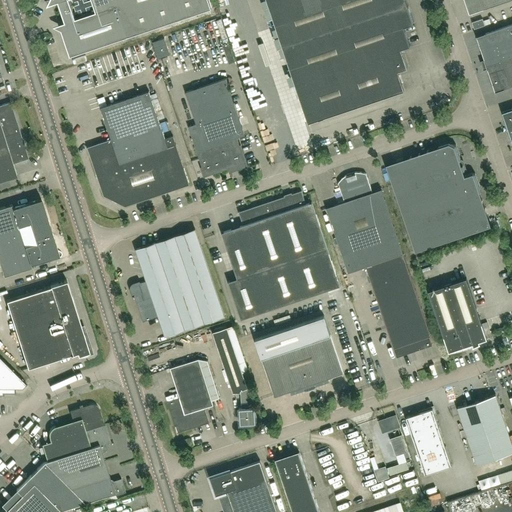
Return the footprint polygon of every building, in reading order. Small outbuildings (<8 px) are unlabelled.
[(49,0),(47,6),(58,2),(59,6),(65,22),(53,26),(61,30),(70,56),(105,44),(127,37),(212,8),(209,0),(49,0)] [(267,0),(308,122),(404,90),(397,71),(407,67),(401,48),(410,45),(404,26),(413,23),(405,0),(267,0)] [(510,0),(464,0),(469,14),(510,0)] [(485,25),(483,18),(472,22),(474,29),(485,25)] [(495,91),(511,85),(511,24),(477,36),(495,91)] [(150,44),(158,63),(167,59),(159,40),(150,44)] [(245,134),(226,78),(185,92),(196,124),(188,126),(204,175),(228,166),(230,170),(246,165),(237,137),(245,134)] [(159,120),(149,91),(107,105),(104,96),(98,99),(100,107),(111,139),(116,155),(165,139),(163,132),(160,123),(159,120)] [(158,97),(152,99),(159,120),(165,118),(158,97)] [(0,185),(16,182),(11,158),(22,156),(11,105),(0,107),(0,185)] [(511,109),(502,112),(511,140),(511,109)] [(166,121),(160,123),(163,132),(169,130),(166,121)] [(189,184),(173,136),(165,139),(116,155),(133,203),(189,184)] [(116,155),(111,139),(88,147),(104,195),(125,206),(133,203),(116,155)] [(464,170),(463,165),(461,166),(460,162),(461,159),(456,145),(449,141),(439,144),(438,147),(386,165),(397,197),(464,175),(462,171),(464,170)] [(404,255),(381,189),(373,192),(366,174),(364,173),(363,173),(362,172),(361,172),(360,172),(359,172),(358,172),(357,172),(356,172),(355,172),(356,174),(347,177),(346,175),(345,176),(344,177),(343,177),(343,178),(342,178),(341,179),(341,180),(340,180),(340,181),(339,182),(338,183),(345,202),(327,208),(349,274),(367,268),(397,359),(433,347),(430,338),(432,337),(404,255)] [(491,226),(480,193),(481,190),(475,174),(472,172),(464,175),(397,197),(415,251),(491,226)] [(340,286),(312,202),(306,203),(302,190),(285,196),(238,211),(243,225),(222,232),(237,278),(228,281),(241,319),(340,286)] [(59,255),(41,198),(13,207),(12,204),(0,208),(0,265),(3,276),(32,267),(31,264),(45,260),(49,261),(51,258),(59,255)] [(224,315),(195,229),(136,249),(147,281),(146,281),(140,283),(138,284),(137,285),(135,285),(134,286),(133,287),(133,290),(134,291),(133,293),(134,295),(143,321),(159,316),(166,335),(224,315)] [(487,338),(466,278),(429,291),(449,351),(462,347),(472,343),(473,345),(473,346),(480,343),(480,342),(479,342),(479,341),(487,338)] [(89,351),(66,280),(50,285),(50,286),(6,300),(18,339),(28,368),(77,352),(78,355),(89,351)] [(6,300),(0,302),(0,344),(18,339),(6,300)] [(343,372),(330,334),(324,315),(255,338),(261,357),(275,396),(290,391),(291,395),(329,382),(328,378),(343,373),(343,372)] [(255,422),(255,420),(258,419),(247,388),(248,388),(227,327),(213,332),(233,393),(234,392),(240,392),(242,408),(239,408),(239,415),(240,415),(241,423),(255,422)] [(26,384),(0,357),(0,393),(15,394),(15,388),(22,388),(26,384)] [(212,400),(199,359),(199,358),(170,367),(180,397),(168,401),(170,409),(172,409),(179,430),(208,421),(204,407),(213,404),(212,400)] [(219,397),(208,360),(199,358),(199,359),(212,400),(219,397)] [(511,452),(511,446),(495,395),(457,407),(476,464),(511,452)] [(104,424),(99,409),(99,408),(98,407),(97,405),(95,405),(94,404),(92,404),(90,404),(89,404),(88,404),(83,406),(83,408),(80,409),(79,407),(69,410),(73,420),(77,433),(85,430),(104,424)] [(451,465),(432,408),(406,417),(424,474),(451,465)] [(377,420),(382,433),(391,429),(399,427),(394,414),(377,420)] [(90,447),(85,430),(77,433),(73,420),(55,426),(54,426),(52,427),(51,428),(50,430),(49,431),(49,433),(49,434),(49,436),(49,437),(50,441),(42,444),(42,445),(44,452),(47,460),(90,447)] [(111,481),(105,461),(104,460),(101,450),(104,449),(106,446),(105,443),(109,441),(104,424),(85,430),(90,447),(47,460),(45,461),(44,461),(48,465),(48,466),(84,502),(109,494),(109,496),(125,491),(121,478),(113,480),(113,481),(111,481)] [(408,452),(402,435),(390,439),(396,456),(408,452)] [(319,511),(300,453),(276,461),(293,511),(319,511)] [(272,496),(262,467),(260,460),(258,461),(253,463),(231,470),(210,477),(217,495),(220,494),(219,493),(227,490),(229,497),(234,510),(272,497),(272,496)] [(57,511),(59,510),(84,502),(48,466),(48,465),(44,461),(16,489),(21,494),(3,511),(57,511)] [(388,468),(390,475),(409,469),(407,462),(388,468)] [(374,472),(378,484),(390,480),(386,468),(374,472)] [(409,497),(421,493),(419,488),(408,492),(409,497)] [(277,511),(272,497),(234,510),(234,511),(277,511)] [(451,503),(453,511),(464,511),(461,500),(451,503)]
